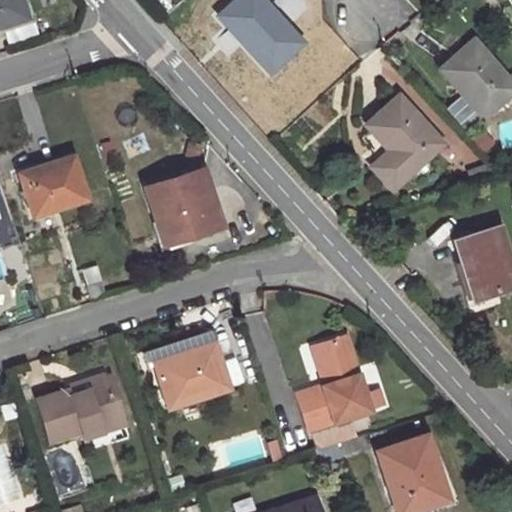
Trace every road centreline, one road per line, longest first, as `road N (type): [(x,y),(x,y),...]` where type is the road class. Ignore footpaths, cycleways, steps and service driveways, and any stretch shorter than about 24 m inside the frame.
road 1 (residential): [(338,252),(320,265),(229,272),(0,346)]
road 2 (unclassified): [(129,20),(338,252)]
road 3 (unclassified): [(338,252),(486,414)]
road 4 (residential): [(0,77),(90,49),(129,20)]
